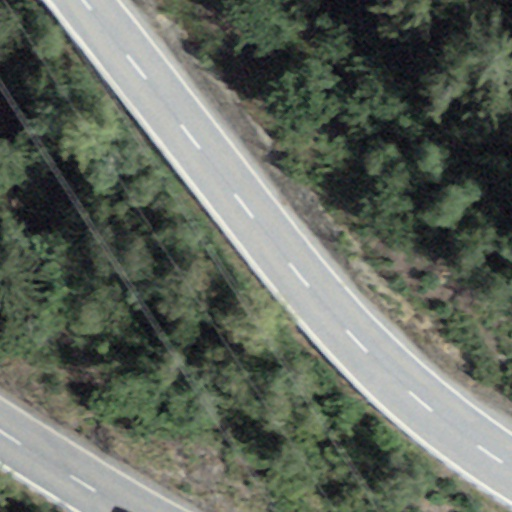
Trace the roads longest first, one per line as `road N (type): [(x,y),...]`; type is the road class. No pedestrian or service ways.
road 1 (secondary): [(511,471),(412,401),(364,353),(81,0)]
road 2 (secondary): [(0,433),(123,511)]
